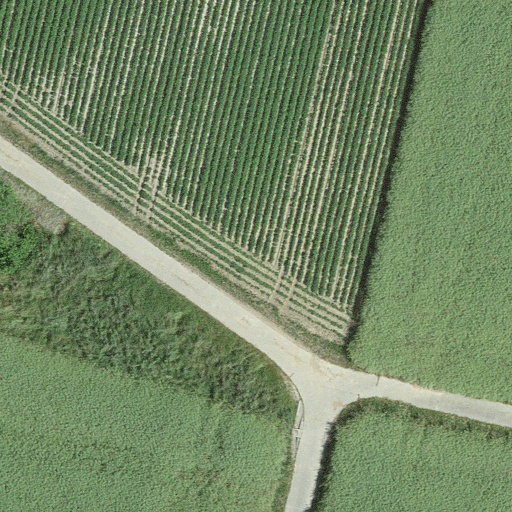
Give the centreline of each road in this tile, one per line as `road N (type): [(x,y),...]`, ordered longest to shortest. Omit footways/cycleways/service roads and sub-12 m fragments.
road 1 (track): [(0,151),(329,379),(511,418)]
road 2 (track): [(329,379),(298,511)]
